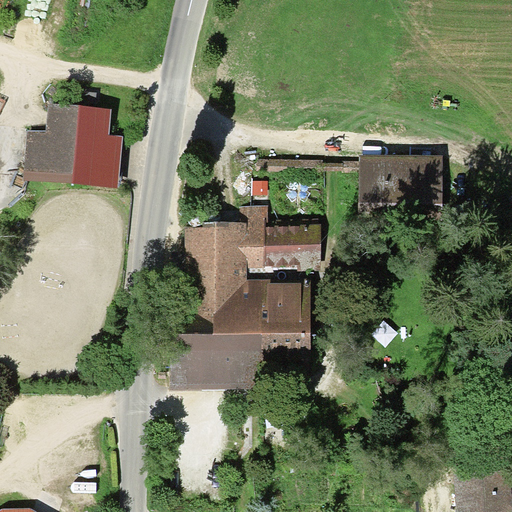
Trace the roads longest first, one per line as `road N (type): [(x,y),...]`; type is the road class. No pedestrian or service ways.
road 1 (secondary): [(134,511),(143,296),(192,0)]
road 2 (track): [(169,129),(252,142),(444,149),(511,167)]
